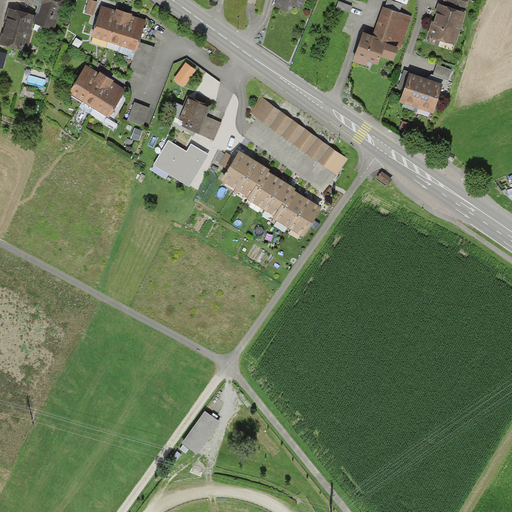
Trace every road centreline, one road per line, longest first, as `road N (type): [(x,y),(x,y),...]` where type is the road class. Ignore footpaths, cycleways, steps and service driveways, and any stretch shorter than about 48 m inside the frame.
road 1 (track): [(0,239),(226,367),(345,511)]
road 2 (residential): [(381,144),(226,367)]
road 3 (primary): [(170,0),(381,144)]
road 4 (track): [(226,367),(118,511)]
road 5 (primary): [(381,144),(511,233)]
